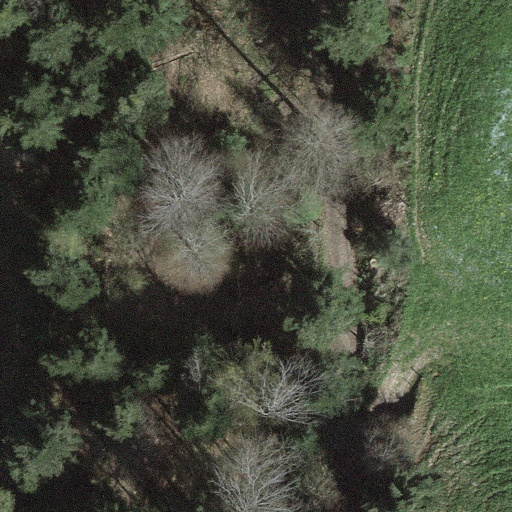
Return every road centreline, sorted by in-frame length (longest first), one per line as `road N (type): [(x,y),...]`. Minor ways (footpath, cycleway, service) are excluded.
road 1 (track): [(182,0),(134,305),(108,397),(42,511)]
road 2 (track): [(350,511),(328,0)]
